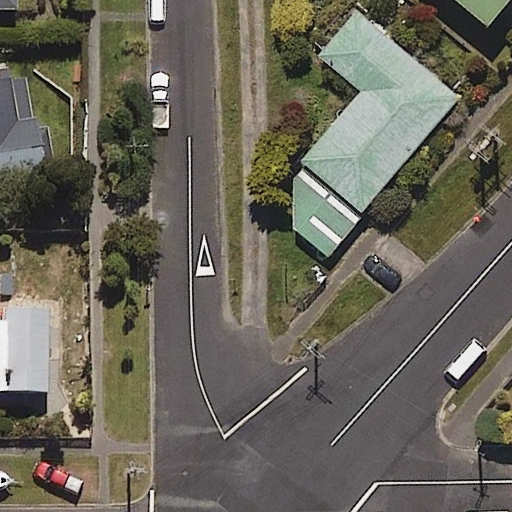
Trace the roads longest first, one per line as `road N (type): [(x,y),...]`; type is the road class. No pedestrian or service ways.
road 1 (residential): [(186,0),(193,346),(207,404),(255,511)]
road 2 (residential): [(263,511),(511,250)]
road 3 (residential): [(511,481),(401,483),(280,511)]
